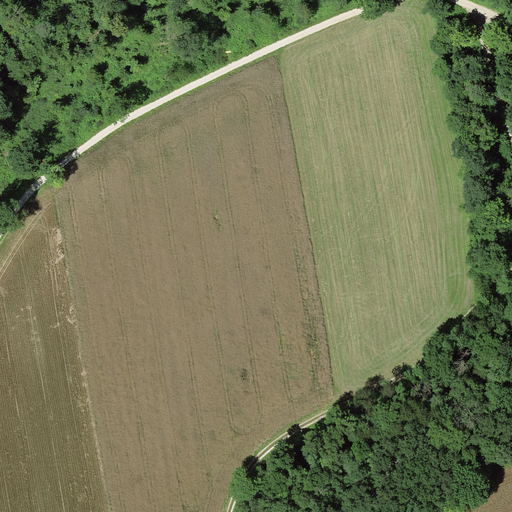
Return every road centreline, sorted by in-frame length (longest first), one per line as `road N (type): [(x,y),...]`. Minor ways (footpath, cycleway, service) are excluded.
road 1 (track): [(0,232),(17,203),(105,131),(389,0)]
road 2 (track): [(229,511),(249,468),(270,447),(429,363),(511,274)]
road 3 (track): [(511,140),(484,47),(498,19)]
